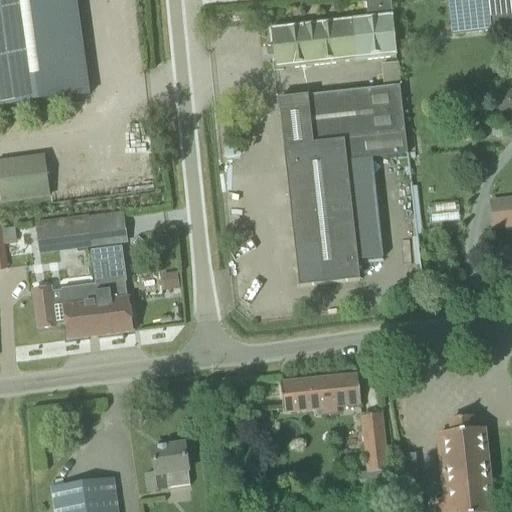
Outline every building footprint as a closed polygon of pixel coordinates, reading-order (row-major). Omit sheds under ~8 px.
[(0,0),(0,109),(89,97),(75,0),(0,0)] [(377,0),(366,1),(367,18),(270,29),(272,47),(266,48),(267,58),(273,57),(275,71),(396,58),(389,0),(377,0)] [(511,0),(445,0),(450,36),(511,29),(509,11),(511,10),(511,0)] [(381,259),(370,160),(408,156),(397,63),(381,65),(384,88),(278,100),(298,289),(360,282),(357,262),(381,259)] [(511,93),(497,95),(500,117),(511,115),(511,93)] [(0,203),(49,197),(44,158),(0,164),(0,203)] [(53,203),(152,194),(151,182),(52,191),(53,203)] [(511,228),(511,197),(488,200),(492,231),(511,228)] [(107,244),(103,217),(86,220),(90,247),(107,244)] [(86,220),(35,228),(39,256),(90,247),(86,220)] [(123,248),(91,251),(96,286),(94,286),(100,336),(132,332),(133,332),(129,299),(117,300),(115,284),(127,283),(123,248)] [(499,276),(511,274),(511,248),(496,250),(499,276)] [(176,277),(163,279),(165,293),(177,291),(176,277)] [(50,290),(32,292),(37,330),(55,328),(55,324),(66,322),(68,340),(100,336),(94,286),(60,290),(62,300),(52,301),(50,291),(50,290)] [(323,409),(323,415),(334,414),(333,408),(360,405),(357,376),(279,384),(282,408),(289,407),(289,412),(323,409)] [(381,416),(361,419),(363,434),(368,474),(388,472),(383,432),(381,416)] [(491,511),(483,431),(473,432),(471,419),(450,421),(452,434),(438,436),(445,497),(435,498),(436,511),(491,511)] [(145,477),(148,495),(168,492),(168,490),(190,487),(184,446),(151,450),(155,475),(145,477)] [(421,511),(415,455),(400,457),(405,511),(421,511)] [(52,489),(55,511),(116,511),(111,480),(52,489)]
